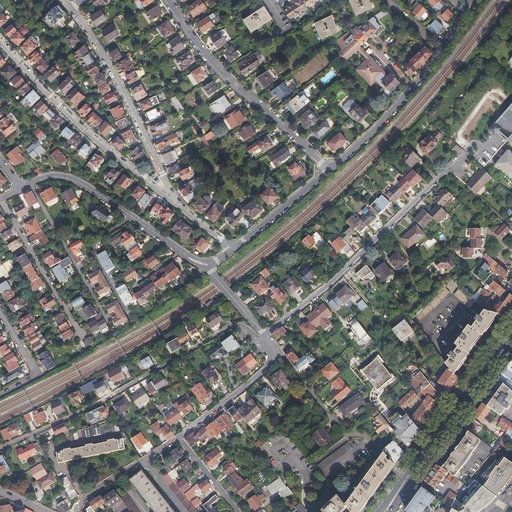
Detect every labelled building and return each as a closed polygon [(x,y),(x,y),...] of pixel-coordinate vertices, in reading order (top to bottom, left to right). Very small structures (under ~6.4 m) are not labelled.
[(141,9),(154,0),(153,0),(134,0),(137,3),(141,9)] [(202,0),(199,0),(189,7),(195,16),(207,8),(202,0)] [(284,11),(290,19),(294,16),(295,17),(301,13),(300,12),(307,8),(306,6),(302,0),(298,0),(296,2),(296,3),(284,11)] [(353,0),(355,3),(353,4),(358,15),(373,7),(373,6),(374,5),(370,0),(353,0)] [(441,9),(445,4),(440,0),(428,0),(429,0),(439,10),(441,9)] [(412,6),(415,9),(413,11),(416,14),(414,16),(419,21),(421,18),(423,20),(430,13),(420,3),(417,1),(412,6)] [(45,17),(43,19),(51,27),(63,16),(65,13),(59,5),(48,15),(47,14),(46,14),(45,16),(44,17),(45,17)] [(157,5),(147,12),(152,21),(161,15),(158,10),(160,9),(157,5)] [(265,5),(244,19),(252,30),(261,24),(262,25),(268,21),(267,20),(272,16),(265,5)] [(384,7),(382,9),(374,14),(377,16),(384,11),(386,13),(388,11),(384,7)] [(439,10),(436,13),(443,20),(444,19),(445,18),(446,19),(447,20),(453,14),(447,9),(444,12),(441,9),(439,10)] [(100,10),(91,16),(97,25),(106,19),(100,10)] [(208,16),(198,23),(204,32),(208,29),(209,30),(208,30),(208,31),(212,28),(211,27),(214,25),(219,21),(216,16),(216,15),(214,12),(213,12),(208,16)] [(318,26),(317,27),(323,39),(338,32),(336,29),(338,28),(334,19),(332,20),(331,16),(317,22),(318,26)] [(363,24),(360,27),(369,37),(378,29),(381,26),(377,21),(378,19),(376,17),(374,17),(370,20),(370,19),(367,21),(369,23),(368,24),(367,24),(366,24),(365,25),(365,26),(365,27),(363,24)] [(78,26),(73,19),(67,24),(73,30),(78,26)] [(426,27),(432,32),(435,30),(439,33),(443,26),(436,19),(430,25),(429,24),(426,27)] [(168,21),(159,27),(165,37),(175,31),(168,21)] [(12,25),(5,31),(10,36),(17,30),(12,25)] [(23,36),(24,36),(29,31),(27,28),(24,25),(11,37),(12,38),(12,39),(12,40),(13,41),(14,41),(18,45),(25,38),(23,36)] [(113,25),(102,32),(108,40),(118,33),(113,25)] [(337,40),(342,48),(336,54),(343,61),(357,49),(366,59),(354,69),(369,86),(374,81),(380,88),(379,89),(387,97),(395,90),(393,88),(398,83),(390,74),(387,77),(383,73),(384,72),(369,55),(369,56),(360,45),(369,37),(360,27),(358,25),(337,40)] [(223,28),(220,31),(211,37),(218,47),(227,41),(232,38),(227,31),(226,32),(223,28)] [(73,32),(66,38),(72,45),(79,39),(77,37),(77,36),(78,35),(77,34),(77,33),(76,33),(76,32),(75,32),(74,33),(73,32)] [(22,47),(21,48),(23,50),(24,50),(28,54),(31,51),(32,52),(34,50),(33,48),(38,44),(38,42),(38,40),(32,34),(27,39),(27,40),(25,43),(22,47)] [(178,36),(168,43),(173,51),(183,45),(180,41),(181,39),(180,37),(178,37),(178,36)] [(78,60),(82,57),(82,58),(90,53),(87,50),(84,45),(73,53),(74,54),(72,56),(75,60),(77,58),(78,60)] [(232,45),(225,50),(227,53),(226,54),(231,61),(239,56),(242,54),(239,49),(236,51),(232,45)] [(420,52),(426,58),(429,55),(428,55),(431,52),(429,49),(428,50),(425,47),(420,52)] [(117,48),(111,52),(112,55),(111,55),(114,60),(122,56),(117,48)] [(37,51),(29,57),(30,58),(29,59),(31,61),(32,61),(33,61),(34,60),(36,63),(43,57),(37,51)] [(258,51),(239,64),(245,73),(260,63),(258,59),(262,56),(258,51)] [(188,52),(177,59),(178,62),(180,66),(181,66),(183,69),(188,66),(187,64),(193,60),(188,52)] [(410,61),(416,68),(426,58),(420,52),(410,61)] [(90,53),(82,58),(81,59),(85,66),(95,61),(91,56),(90,53)] [(44,57),(36,65),(36,66),(38,68),(39,68),(40,67),(43,70),(49,65),(45,60),(46,59),(44,57)] [(126,57),(118,63),(120,67),(121,66),(123,72),(125,71),(131,68),(126,57)] [(95,62),(86,67),(92,77),(100,73),(98,69),(99,69),(97,65),(98,65),(96,61),(95,62)] [(52,80),(60,73),(61,71),(59,68),(60,67),(60,65),(59,64),(57,63),(54,66),(46,74),(46,75),(49,78),(49,77),(52,80)] [(409,63),(403,68),(408,74),(411,72),(412,73),(413,73),(415,71),(415,70),(412,67),(413,66),(409,63)] [(9,66),(3,72),(10,80),(17,73),(16,72),(17,71),(13,68),(13,69),(12,68),(11,68),(9,66)] [(201,66),(187,75),(194,85),(202,80),(203,81),(204,80),(205,79),(205,78),(208,76),(201,66)] [(137,74),(133,67),(131,68),(125,71),(127,74),(126,74),(128,78),(127,78),(128,79),(127,80),(128,82),(129,82),(130,83),(141,77),(139,73),(137,74)] [(270,69),(257,77),(264,88),(277,79),(270,69)] [(102,73),(95,77),(99,84),(106,80),(106,79),(106,78),(105,78),(105,77),(104,77),(102,73)] [(20,79),(18,76),(12,82),(10,84),(12,86),(15,84),(17,87),(25,80),(22,77),(20,79)] [(59,88),(62,91),(64,93),(65,92),(66,92),(74,84),(71,81),(73,79),(69,76),(59,86),(60,86),(59,88)] [(213,80),(204,86),(210,95),(219,89),(213,80)] [(284,81),(270,91),(274,95),(277,93),(281,99),(293,90),(290,86),(287,88),(285,85),(286,84),(284,81)] [(107,82),(99,86),(103,93),(110,90),(108,87),(109,86),(108,86),(109,85),(109,84),(108,84),(107,83),(107,82)] [(25,83),(18,89),(24,95),(31,89),(28,87),(29,86),(28,85),(28,84),(27,83),(26,83),(25,83)] [(132,88),(133,90),(134,91),(133,92),(133,93),(133,94),(133,95),(134,95),(135,95),(137,99),(144,96),(144,95),(148,93),(146,89),(144,90),(142,85),(136,87),(136,86),(132,88)] [(511,104),(493,126),(507,140),(511,134),(511,86),(511,88),(511,104)] [(307,87),(286,104),(294,113),(309,101),(306,98),(312,93),(307,87)] [(69,96),(72,99),(70,101),(72,103),(76,107),(86,97),(82,93),(81,94),(76,89),(69,96)] [(34,90),(21,103),(25,107),(28,104),(31,107),(41,97),(34,90)] [(105,95),(107,100),(105,101),(106,103),(108,102),(108,103),(116,99),(115,96),(116,95),(115,92),(113,93),(113,92),(105,95)] [(157,95),(141,102),(142,105),(142,106),(142,107),(142,108),(143,109),(144,109),(160,102),(157,95)] [(225,95),(215,101),(211,104),(216,112),(218,110),(219,112),(221,111),(230,104),(225,95)] [(0,118),(3,116),(0,111),(0,103),(2,102),(5,107),(10,102),(7,98),(6,99),(5,98),(4,96),(0,99),(0,118)] [(178,99),(176,96),(172,98),(178,111),(184,108),(178,99)] [(358,120),(365,112),(357,105),(352,100),(349,100),(343,106),(343,109),(349,114),(352,117),(353,116),(358,120)] [(42,101),(35,107),(38,111),(35,113),(39,117),(42,114),(48,108),(42,101)] [(86,103),(79,111),(82,114),(82,115),(83,116),(84,116),(91,108),(86,103)] [(119,105),(111,109),(115,117),(123,113),(121,109),(122,108),(121,105),(120,106),(119,105)] [(161,106),(157,107),(146,112),(146,113),(147,117),(148,117),(149,119),(150,118),(151,119),(154,118),(155,118),(157,117),(157,116),(163,114),(161,110),(162,110),(161,106)] [(49,108),(43,114),(50,121),(57,115),(49,108)] [(238,109),(226,117),(232,128),(245,119),(238,109)] [(309,127),(313,123),(314,124),(316,122),(315,121),(318,118),(309,109),(300,118),(309,127)] [(98,126),(103,121),(93,111),(87,118),(87,120),(89,121),(90,121),(91,120),(98,126)] [(12,113),(0,121),(0,124),(2,127),(1,128),(7,136),(17,128),(13,124),(18,120),(12,113)] [(125,115),(116,119),(121,129),(127,125),(126,123),(128,122),(125,115)] [(57,116),(51,123),(57,129),(64,122),(61,119),(61,118),(59,117),(58,117),(57,116)] [(320,125),(314,131),(319,137),(331,126),(324,118),(319,123),(320,125)] [(166,120),(152,126),(154,129),(153,129),(153,130),(152,131),(153,133),(154,133),(154,134),(158,132),(159,133),(163,131),(163,130),(169,127),(166,120)] [(106,122),(99,129),(103,132),(102,133),(105,135),(105,134),(106,135),(109,132),(112,135),(116,130),(106,122)] [(249,124),(239,130),(246,140),(256,134),(249,124)] [(68,126),(61,134),(68,140),(75,133),(68,126)] [(42,139),(38,142),(40,143),(47,137),(40,128),(34,133),(38,137),(39,136),(42,139)] [(125,129),(120,131),(122,133),(125,138),(134,134),(132,129),(126,131),(125,129)] [(423,138),(419,144),(420,145),(419,147),(426,153),(429,150),(430,150),(435,145),(434,145),(437,141),(436,141),(441,135),(436,130),(430,136),(429,135),(425,140),(423,138)] [(332,139),(327,143),(331,147),(333,146),(336,149),(339,146),(343,143),(342,142),(346,139),(339,131),(331,138),(332,139)] [(156,142),(155,143),(156,146),(158,145),(159,149),(170,143),(168,141),(172,139),(173,142),(178,140),(175,132),(163,138),(156,142)] [(204,136),(204,137),(207,141),(213,136),(210,132),(204,136)] [(76,134),(69,141),(76,147),(83,140),(79,137),(80,136),(77,134),(76,134)] [(134,134),(125,138),(132,147),(134,146),(131,143),(137,140),(134,134)] [(247,147),(251,152),(253,151),(256,156),(272,145),(269,140),(269,139),(267,135),(247,147)] [(118,136),(113,142),(116,145),(116,146),(119,149),(120,148),(125,142),(118,136)] [(342,142),(343,143),(339,146),(340,148),(348,141),(346,139),(342,142)] [(38,142),(38,141),(27,151),(34,159),(45,149),(40,143),(38,142)] [(86,143),(80,150),(87,157),(91,153),(90,152),(92,149),(92,148),(92,147),(91,146),(90,146),(86,143)] [(132,151),(134,154),(134,155),(134,156),(135,158),(136,158),(140,155),(141,156),(143,154),(140,150),(142,148),(139,145),(132,151)] [(409,145),(405,149),(415,160),(416,159),(417,160),(421,156),(409,145)] [(51,156),(59,165),(67,159),(58,149),(56,146),(51,150),(54,153),(51,156)] [(456,155),(462,149),(458,146),(453,151),(456,155)] [(25,161),(24,159),(25,159),(20,153),(22,151),(18,147),(8,155),(11,159),(16,165),(17,165),(18,166),(25,161)] [(284,147),(277,152),(276,151),(273,153),(269,156),(271,159),(269,159),(276,168),(277,167),(282,164),(280,162),(290,155),(284,147)] [(174,149),(163,155),(166,163),(178,158),(174,149)] [(403,157),(411,166),(416,161),(415,160),(405,149),(403,151),(406,155),(403,157)] [(511,193),(511,153),(507,150),(495,164),(511,179),(507,185),(511,188),(511,193)] [(100,156),(99,157),(96,155),(96,156),(93,159),(92,158),(87,165),(91,169),(94,165),(94,166),(93,167),(94,167),(94,168),(94,170),(95,171),(96,171),(97,171),(99,171),(99,170),(101,167),(101,166),(100,165),(102,163),(103,163),(104,161),(104,159),(102,157),(101,157),(100,156)] [(167,165),(166,166),(168,169),(169,169),(170,172),(176,169),(179,167),(176,160),(167,165)] [(296,162),(288,168),(292,173),(291,174),(295,178),(299,175),(300,177),(305,173),(303,172),(303,169),(301,166),(299,167),(296,162)] [(189,165),(179,170),(184,178),(192,174),(189,170),(192,169),(189,165)] [(107,171),(105,175),(108,177),(106,181),(111,185),(113,181),(120,173),(119,172),(119,171),(119,170),(118,170),(117,170),(113,168),(111,170),(109,173),(107,171)] [(414,169),(405,177),(411,184),(412,183),(414,185),(422,177),(414,169)] [(492,177),(484,170),(480,174),(479,173),(472,181),(473,182),(468,186),(477,194),(477,193),(479,193),(481,191),(481,189),(488,181),(489,182),(492,179),(492,177)] [(126,174),(119,183),(126,188),(132,181),(128,178),(129,177),(126,174)] [(394,184),(395,185),(403,193),(409,187),(408,187),(411,184),(405,177),(403,175),(394,184)] [(195,177),(179,187),(180,188),(179,189),(181,191),(182,191),(182,192),(181,193),(183,195),(184,194),(188,200),(193,197),(192,196),(195,194),(199,191),(198,190),(201,188),(200,185),(201,185),(197,179),(197,180),(195,177)] [(50,185),(46,187),(47,189),(41,193),(46,202),(57,196),(50,185)] [(390,197),(393,201),(399,196),(399,197),(403,193),(395,185),(387,194),(390,197)] [(266,191),(262,194),(269,203),(278,195),(270,186),(265,190),(266,191)] [(71,187),(62,192),(67,202),(70,200),(72,203),(78,200),(75,196),(76,196),(74,192),(73,192),(71,187)] [(139,187),(133,195),(139,199),(145,191),(142,190),(142,188),(140,187),(139,187)] [(434,195),(431,198),(437,204),(438,204),(440,206),(446,199),(445,198),(450,193),(444,188),(441,191),(441,190),(435,196),(434,195)] [(388,198),(390,197),(387,194),(382,189),(381,191),(388,198)] [(25,198),(24,198),(26,202),(28,203),(29,204),(33,204),(35,208),(41,205),(32,191),(24,196),(25,198)] [(147,194),(146,193),(140,202),(136,206),(140,209),(142,205),(145,207),(151,200),(149,197),(150,196),(149,195),(148,194),(147,194)] [(200,196),(195,203),(198,206),(198,207),(199,208),(198,209),(201,211),(202,210),(202,211),(206,207),(207,208),(212,202),(212,201),(211,200),(212,199),(212,197),(209,194),(208,195),(207,194),(206,194),(203,197),(204,197),(203,199),(200,196)] [(375,202),(371,206),(379,214),(383,210),(390,203),(382,195),(375,202)] [(250,217),(252,216),(253,218),(258,214),(257,213),(262,209),(254,199),(249,203),(249,204),(243,209),(240,205),(237,207),(238,208),(244,214),(246,212),(247,214),(250,217)] [(213,207),(207,214),(207,215),(207,216),(208,217),(209,217),(210,217),(211,217),(214,220),(220,212),(224,206),(217,201),(213,207)] [(24,203),(21,205),(14,209),(20,217),(26,214),(29,212),(24,203)] [(158,216),(165,208),(158,203),(150,213),(156,218),(158,216)] [(427,205),(423,209),(431,217),(437,222),(446,212),(440,206),(438,204),(432,210),(427,205)] [(94,205),(88,209),(93,217),(97,214),(105,220),(109,215),(94,205)] [(165,208),(158,216),(162,220),(161,221),(165,224),(166,223),(171,217),(173,216),(174,214),(174,212),(170,209),(170,208),(168,206),(167,206),(166,206),(165,208)] [(244,214),(238,208),(232,214),(231,213),(228,215),(229,216),(228,218),(230,221),(230,222),(229,223),(232,225),(233,224),(233,225),(244,214)] [(370,209),(360,217),(367,225),(377,217),(370,209)] [(414,219),(422,226),(431,217),(423,209),(414,219)] [(367,225),(360,217),(359,216),(356,219),(354,216),(353,215),(346,221),(352,227),(355,231),(357,229),(360,232),(367,225)] [(33,236),(37,233),(43,230),(35,218),(30,221),(25,224),(31,233),(33,236)] [(180,220),(173,229),(186,239),(193,229),(180,220)] [(511,233),(511,230),(504,223),(497,231),(496,230),(493,232),(504,242),(507,239),(504,236),(508,231),(511,234),(511,233)] [(408,232),(401,238),(409,247),(424,234),(417,226),(409,233),(408,232)] [(15,231),(13,227),(0,234),(1,237),(3,236),(4,238),(15,231)] [(348,243),(350,246),(353,243),(352,242),(353,241),(355,243),(361,241),(363,240),(359,236),(357,238),(353,238),(351,236),(353,234),(354,234),(356,233),(355,231),(352,227),(345,233),(347,235),(344,238),(348,243)] [(462,258),(481,260),(483,238),(480,238),(480,229),(469,227),(468,237),(472,238),(471,248),(463,247),(462,258)] [(40,239),(43,244),(49,240),(43,230),(37,233),(33,236),(31,237),(34,242),(40,239)] [(135,243),(136,242),(134,239),(135,238),(134,237),(135,236),(133,234),(132,234),(131,233),(130,234),(128,231),(124,234),(122,231),(110,239),(113,244),(114,243),(116,246),(122,242),(121,241),(123,240),(126,244),(127,249),(135,243)] [(320,246),(326,241),(318,231),(314,235),(312,233),(310,235),(303,241),(309,248),(316,242),(320,246)] [(352,248),(350,246),(348,243),(346,244),(339,236),(338,236),(337,236),(334,238),(334,240),(333,241),(334,242),(332,243),(338,250),(342,247),(347,252),(352,248)] [(428,248),(436,242),(433,236),(424,242),(428,248)] [(197,246),(196,248),(199,249),(200,248),(206,253),(211,245),(206,241),(207,240),(204,238),(204,239),(203,238),(197,246)] [(18,239),(9,244),(14,252),(21,247),(18,242),(19,241),(18,239)] [(83,244),(81,239),(71,245),(71,246),(69,247),(72,254),(78,263),(80,261),(86,258),(79,247),(80,246),(83,244)] [(127,249),(125,250),(129,256),(128,257),(130,259),(131,259),(131,260),(141,253),(135,243),(127,249)] [(49,262),(52,267),(54,265),(62,261),(61,259),(57,258),(57,257),(54,252),(53,253),(51,250),(48,252),(48,253),(45,255),(49,262)] [(398,250),(389,258),(397,268),(408,260),(405,256),(403,257),(398,250)] [(24,267),(31,263),(24,251),(14,258),(14,259),(16,258),(17,259),(18,258),(24,267)] [(106,251),(97,255),(101,263),(110,258),(106,251)] [(149,263),(152,267),(158,262),(153,256),(151,253),(150,254),(145,257),(141,260),(146,266),(149,263)] [(476,302),(484,309),(486,311),(497,313),(501,316),(511,301),(511,296),(505,290),(499,286),(504,279),(507,273),(487,254),(481,260),(485,263),(475,275),(482,281),(481,282),(485,286),(484,287),(484,288),(481,291),(482,293),(483,294),(476,302)] [(73,263),(69,257),(62,261),(54,265),(56,268),(53,269),(60,283),(63,281),(70,277),(65,267),(73,263)] [(440,257),(433,263),(438,268),(440,267),(447,268),(448,269),(454,265),(448,258),(440,257)] [(511,262),(506,257),(501,263),(510,271),(511,268),(511,262)] [(110,258),(101,263),(106,270),(114,266),(110,258)] [(0,276),(3,275),(5,278),(9,275),(8,272),(16,267),(11,260),(9,261),(8,260),(1,264),(0,265),(0,276)] [(169,278),(170,279),(174,277),(175,278),(177,276),(176,275),(180,272),(179,270),(176,266),(176,267),(173,262),(167,266),(166,265),(165,266),(166,267),(164,269),(167,273),(166,274),(169,278)] [(382,280),(383,279),(390,273),(391,272),(383,262),(374,270),(382,280)] [(32,282),(40,277),(31,263),(24,267),(32,282)] [(309,265),(300,272),(307,281),(316,273),(309,265)] [(375,276),(366,265),(365,266),(360,270),(356,274),(358,277),(359,276),(362,279),(364,278),(366,281),(370,279),(375,276)] [(132,276),(134,275),(135,277),(139,275),(137,273),(132,266),(130,268),(123,273),(127,280),(132,276)] [(164,269),(162,267),(159,269),(161,272),(157,274),(156,272),(149,276),(153,281),(157,287),(169,278),(166,274),(167,273),(164,269)] [(99,295),(110,289),(99,269),(88,275),(92,282),(97,279),(100,285),(95,288),(99,295)] [(294,275),(284,283),(291,293),(295,290),(295,289),(300,284),(294,275)] [(44,285),(40,277),(32,282),(29,284),(31,288),(34,286),(36,290),(44,285)] [(263,293),(270,287),(262,277),(253,284),(261,294),(263,293)] [(0,284),(0,288),(3,293),(10,289),(16,286),(11,278),(0,284)] [(146,297),(158,288),(157,287),(153,281),(142,289),(146,297)] [(122,286),(116,289),(121,297),(129,292),(125,284),(122,286)] [(277,288),(274,284),(270,287),(273,291),(270,294),(273,297),(275,296),(280,302),(289,295),(281,285),(277,288)] [(423,305),(409,318),(416,326),(451,293),(444,285),(436,293),(423,305)] [(336,295),(336,296),(342,303),(343,305),(353,297),(350,292),(351,291),(349,289),(347,289),(346,287),(336,295)] [(475,301),(461,288),(455,295),(468,308),(475,301)] [(10,289),(3,293),(7,300),(14,295),(10,289)] [(139,291),(137,292),(136,289),(132,290),(139,302),(147,298),(146,297),(142,289),(139,291)] [(129,292),(121,297),(125,305),(134,300),(129,292)] [(28,303),(23,295),(8,303),(11,307),(10,309),(12,311),(14,312),(28,303)] [(81,295),(71,301),(76,311),(79,310),(87,305),(86,305),(85,305),(84,303),(85,302),(81,295)] [(269,312),(275,308),(266,296),(255,305),(261,314),(267,310),(269,312)] [(342,303),(336,296),(332,299),(331,298),(328,301),(335,311),(338,308),(337,307),(342,303)] [(46,301),(44,298),(39,301),(45,311),(50,308),(49,306),(54,302),(52,297),(46,301)] [(116,326),(127,319),(116,300),(105,306),(109,313),(114,310),(117,316),(112,319),(116,326)] [(362,309),(367,306),(362,300),(358,304),(362,309)] [(93,308),(90,303),(87,305),(79,310),(83,316),(83,315),(84,317),(86,320),(91,318),(93,316),(97,314),(94,308),(93,308)] [(311,313),(306,317),(310,321),(313,326),(315,328),(320,324),(319,324),(321,323),(325,328),(330,323),(325,318),(326,317),(327,318),(332,313),(323,303),(318,307),(315,310),(313,312),(313,313),(314,313),(313,314),(311,313)] [(486,311),(484,309),(479,315),(477,314),(474,318),(476,320),(471,327),(468,325),(454,343),(458,345),(453,352),(451,350),(448,354),(447,353),(446,355),(449,356),(448,358),(445,362),(449,367),(449,369),(454,373),(456,371),(464,359),(469,352),(468,352),(481,334),(482,335),(490,323),(497,313),(486,311)] [(58,324),(65,320),(60,312),(53,316),(56,321),(55,322),(57,325),(58,324)] [(105,321),(100,312),(97,314),(93,316),(95,320),(91,322),(88,324),(89,326),(96,337),(103,333),(102,331),(109,327),(105,321)] [(217,312),(206,319),(211,328),(212,330),(217,327),(216,325),(223,320),(217,312)] [(30,313),(26,316),(27,316),(19,321),(22,327),(34,320),(30,313)] [(354,318),(348,323),(351,327),(349,329),(351,331),(348,334),(350,337),(354,335),(359,341),(362,339),(365,343),(370,339),(354,318)] [(403,318),(390,329),(399,340),(413,330),(403,318)] [(60,335),(70,329),(65,320),(58,324),(60,328),(57,329),(60,335)] [(300,327),(304,332),(313,326),(310,321),(305,325),(304,323),(300,327)] [(32,323),(23,329),(27,335),(36,330),(34,328),(32,323)] [(194,326),(187,330),(191,335),(197,331),(194,326)] [(304,332),(309,338),(318,331),(315,328),(313,326),(304,332)] [(272,334),(276,340),(277,339),(276,338),(279,336),(279,335),(285,331),(282,327),(272,334)] [(28,338),(32,343),(41,338),(38,334),(41,332),(39,329),(36,331),(36,332),(29,336),(30,337),(28,338)] [(72,333),(70,329),(60,335),(55,338),(56,341),(57,341),(63,337),(64,338),(72,333)] [(188,337),(185,332),(180,336),(180,335),(168,343),(173,352),(182,346),(180,343),(183,340),(185,339),(188,337)] [(233,336),(222,343),(228,351),(239,343),(233,336)] [(41,338),(32,343),(33,345),(32,346),(35,350),(42,346),(40,344),(45,341),(43,337),(41,338)] [(228,351),(222,343),(211,352),(214,356),(219,353),(222,356),(228,351)] [(0,357),(4,356),(3,355),(11,350),(8,346),(7,346),(6,344),(0,347),(0,349),(0,350),(0,357)] [(301,359),(300,358),(299,359),(294,352),(294,351),(292,348),(289,350),(288,349),(284,352),(293,365),(299,360),(301,359)] [(46,351),(40,354),(39,355),(41,358),(40,359),(41,360),(40,361),(41,363),(43,363),(48,370),(55,366),(50,357),(52,356),(49,351),(47,352),(46,351)] [(297,370),(309,361),(310,362),(315,358),(309,351),(300,358),(301,359),(299,360),(293,365),(297,370)] [(7,369),(16,363),(15,362),(17,360),(13,353),(7,356),(6,355),(3,357),(8,365),(5,367),(7,369)] [(251,354),(243,360),(249,368),(257,363),(251,354)] [(149,356),(140,361),(145,369),(153,364),(149,356)] [(393,377),(377,358),(362,371),(378,390),(393,377)] [(249,368),(243,360),(236,365),(242,374),(249,368)] [(448,389),(458,376),(454,373),(449,369),(449,367),(445,362),(444,360),(440,366),(441,367),(442,365),(446,370),(438,382),(448,389)] [(511,360),(503,372),(498,379),(504,384),(511,391),(511,360)] [(339,372),(331,362),(321,370),(323,373),(329,380),(339,372)] [(18,366),(16,363),(7,369),(9,372),(18,366)] [(124,364),(113,371),(119,381),(125,378),(122,372),(127,369),(124,364)] [(426,379),(422,374),(423,373),(420,369),(419,370),(415,365),(408,371),(412,376),(411,377),(410,376),(404,380),(411,390),(417,397),(419,399),(420,400),(422,403),(431,414),(438,403),(447,392),(427,378),(426,379)] [(215,368),(212,371),(211,370),(208,372),(205,369),(201,372),(211,384),(215,382),(216,382),(218,381),(218,380),(218,379),(218,378),(219,377),(218,377),(219,376),(218,376),(219,375),(218,374),(219,374),(215,368)] [(281,370),(271,376),(279,389),(289,382),(281,370)] [(117,379),(112,371),(108,373),(112,382),(117,379)] [(152,392),(155,390),(156,392),(158,390),(157,389),(167,383),(162,375),(154,380),(153,378),(147,383),(148,384),(147,385),(152,392)] [(340,376),(331,383),(337,390),(335,392),(340,399),(351,390),(340,376)] [(96,378),(80,386),(84,393),(95,388),(94,385),(98,383),(96,378)] [(108,390),(103,380),(98,383),(94,385),(95,388),(98,395),(108,390)] [(200,383),(191,389),(200,402),(202,404),(206,405),(210,402),(211,399),(209,396),(211,395),(212,396),(214,394),(210,389),(206,392),(200,383)] [(500,414),(503,416),(508,409),(509,410),(511,406),(511,405),(511,403),(511,391),(504,384),(488,405),(491,408),(500,414)] [(259,392),(255,395),(264,407),(277,397),(267,385),(263,388),(264,389),(259,393),(259,392)] [(143,389),(131,396),(139,409),(144,406),(143,403),(150,398),(143,389)] [(82,393),(81,390),(68,396),(73,404),(75,405),(78,403),(78,402),(79,401),(78,400),(82,398),(80,394),(82,393)] [(411,390),(397,403),(399,406),(403,410),(417,397),(411,390)] [(344,405),(339,408),(346,417),(350,414),(349,413),(355,409),(356,410),(360,406),(359,405),(364,402),(358,394),(353,397),(354,399),(344,406),(344,405)] [(187,396),(174,405),(182,418),(191,411),(190,409),(192,408),(190,405),(192,403),(187,396)] [(130,407),(125,398),(113,406),(118,414),(130,407)] [(249,407),(248,409),(259,422),(266,415),(252,399),(248,402),(250,405),(250,408),(249,407)] [(64,409),(62,404),(60,400),(51,404),(55,414),(64,409)] [(174,405),(171,401),(166,405),(168,409),(174,405)] [(488,405),(484,402),(474,415),(482,421),(487,414),(488,416),(490,413),(489,412),(491,408),(488,405)] [(419,430),(431,414),(422,403),(409,418),(419,430)] [(104,407),(103,405),(87,413),(91,420),(96,418),(95,416),(99,414),(100,416),(101,415),(102,416),(107,413),(108,413),(105,406),(104,407)] [(182,418),(174,405),(168,409),(170,412),(165,416),(171,425),(182,418)] [(228,411),(233,417),(238,423),(244,419),(239,413),(237,410),(234,406),(228,411)] [(248,423),(248,424),(252,421),(253,420),(255,418),(248,410),(247,409),(246,410),(244,408),(242,406),(237,410),(239,413),(244,419),(245,420),(246,421),(248,423)] [(393,418),(383,406),(378,410),(389,422),(393,418)] [(259,422),(248,409),(247,409),(248,410),(255,418),(257,421),(258,422),(259,422)] [(46,420),(42,411),(33,416),(37,424),(46,420)] [(377,412),(373,415),(375,418),(374,419),(377,422),(377,426),(374,428),(376,431),(378,434),(384,429),(388,433),(392,430),(386,423),(384,420),(377,412)] [(96,418),(91,420),(93,425),(97,423),(109,418),(107,413),(102,416),(101,415),(100,416),(99,414),(95,416),(96,418)] [(228,415),(226,417),(224,414),(217,419),(219,422),(224,427),(223,428),(224,428),(228,434),(235,427),(232,423),(233,422),(228,415)] [(401,415),(392,423),(398,429),(395,432),(397,434),(402,441),(407,446),(419,430),(409,418),(406,414),(402,417),(401,415)] [(495,420),(507,430),(511,424),(511,423),(503,416),(500,414),(495,420)] [(248,424),(251,428),(256,424),(258,422),(257,421),(255,418),(253,420),(252,421),(248,424)] [(470,431),(474,434),(477,429),(479,430),(481,427),(479,425),(480,423),(473,418),(472,420),(471,420),(465,428),(470,431)] [(223,428),(217,420),(214,422),(207,427),(214,436),(221,431),(224,428),(223,428)] [(16,421),(5,426),(6,428),(1,430),(5,439),(17,433),(15,428),(19,427),(16,421)] [(117,422),(80,430),(82,438),(118,429),(117,422)] [(69,434),(64,423),(52,429),(55,435),(57,435),(58,438),(68,434),(69,434)] [(167,439),(174,435),(167,424),(165,425),(166,426),(161,429),(157,423),(151,426),(157,435),(162,432),(164,434),(165,436),(167,439)] [(239,425),(238,423),(235,425),(243,435),(245,433),(239,425)] [(209,432),(204,426),(197,432),(196,430),(185,438),(190,446),(199,439),(201,441),(208,436),(210,439),(213,436),(209,432)] [(312,435),(323,449),(333,440),(322,427),(312,435)] [(77,439),(76,431),(69,434),(68,434),(70,440),(77,439)] [(451,474),(453,475),(458,467),(457,466),(470,448),(472,449),(475,446),(473,445),(478,437),(474,434),(470,431),(460,444),(442,467),(445,469),(451,474)] [(138,447),(146,442),(140,433),(132,438),(138,447)] [(402,441),(397,434),(393,437),(399,443),(402,441)] [(377,436),(373,439),(381,448),(383,446),(384,445),(377,436)] [(106,452),(119,449),(119,448),(124,447),(122,438),(114,439),(113,438),(107,439),(107,441),(92,444),(91,443),(85,444),(85,446),(70,449),(70,448),(63,449),(63,451),(56,452),(58,463),(75,459),(75,458),(85,455),(85,457),(97,454),(96,453),(106,451),(106,452)] [(498,443),(494,449),(495,449),(498,451),(504,444),(500,440),(498,443)] [(394,464),(403,452),(394,441),(385,448),(383,446),(381,448),(386,454),(388,452),(389,454),(387,456),(394,464)] [(33,454),(41,449),(39,445),(37,443),(33,445),(33,444),(26,448),(27,450),(23,452),(22,451),(18,454),(19,456),(18,456),(21,461),(27,458),(28,459),(34,456),(33,454)] [(214,458),(224,450),(218,443),(216,446),(217,448),(205,458),(212,467),(217,463),(215,460),(214,458)] [(316,466),(321,472),(352,449),(348,443),(316,466)] [(179,448),(171,453),(176,460),(184,455),(179,448)] [(225,451),(224,450),(214,458),(215,460),(225,451)] [(7,475),(11,472),(2,454),(0,455),(0,471),(1,472),(5,470),(7,475)] [(511,461),(503,455),(499,460),(497,459),(494,464),(493,463),(485,472),(486,474),(484,477),(487,479),(482,486),(497,496),(503,489),(507,485),(510,480),(511,477),(511,461)] [(347,502),(345,504),(346,505),(350,511),(351,511),(359,511),(362,508),(371,495),(383,480),(391,469),(380,457),(358,488),(357,487),(356,488),(357,489),(347,502)] [(192,466),(187,459),(175,468),(178,473),(183,469),(186,472),(192,466)] [(226,472),(227,471),(229,474),(235,470),(233,467),(236,465),(231,459),(228,461),(229,463),(224,467),(226,470),(225,471),(226,472)] [(39,479),(47,474),(40,463),(30,470),(32,473),(31,473),(34,477),(36,480),(39,479)] [(168,473),(172,470),(167,464),(163,468),(168,473)] [(437,464),(425,481),(432,486),(437,480),(439,481),(442,478),(440,476),(445,469),(442,467),(437,464)] [(168,473),(177,485),(178,484),(183,491),(189,486),(184,479),(179,483),(175,477),(179,474),(178,473),(175,468),(172,470),(168,473)] [(174,511),(142,470),(130,479),(156,511),(174,511)] [(54,480),(49,472),(47,474),(39,479),(36,480),(36,481),(41,489),(54,480)] [(228,478),(235,487),(236,486),(242,482),(243,481),(240,477),(239,478),(235,472),(228,478)] [(189,511),(198,511),(177,485),(168,473),(162,478),(189,511)] [(454,486),(459,480),(453,475),(451,474),(447,480),(454,486)] [(71,500),(78,496),(66,477),(60,480),(68,495),(71,500)] [(280,477),(267,487),(272,494),(285,485),(280,477)] [(457,497),(452,506),(453,508),(452,509),(450,511),(476,511),(479,511),(496,499),(484,490),(483,488),(483,486),(476,481),(472,478),(467,485),(464,489),(457,497)] [(242,482),(236,486),(240,491),(241,490),(244,494),(253,487),(249,481),(247,481),(246,479),(243,481),(242,482)] [(201,481),(193,487),(185,493),(192,502),(197,498),(193,492),(196,490),(197,492),(199,490),(198,488),(199,487),(204,493),(212,487),(207,480),(204,482),(203,481),(202,482),(201,481)] [(293,492),(287,485),(279,490),(283,497),(293,492)] [(260,492),(262,494),(264,497),(265,499),(272,494),(267,487),(260,492)] [(405,511),(431,511),(433,510),(429,505),(435,496),(423,487),(416,496),(413,500),(404,511),(405,511)] [(108,507),(121,499),(120,497),(114,489),(102,497),(105,502),(108,506),(108,507)] [(451,490),(442,501),(450,507),(451,506),(455,499),(454,497),(456,495),(451,490)] [(139,511),(127,493),(120,497),(121,499),(130,511),(139,511)] [(264,497),(262,494),(257,498),(255,495),(249,500),(252,504),(250,505),(251,506),(253,505),(256,509),(261,505),(261,504),(262,502),(260,500),(264,497)] [(345,504),(338,494),(328,504),(322,510),(324,511),(340,511),(346,505),(345,504)] [(102,497),(100,495),(94,499),(99,506),(102,511),(105,509),(103,507),(103,506),(102,504),(105,502),(102,497)] [(216,495),(209,501),(212,505),(219,499),(216,495)] [(450,511),(452,508),(450,507),(442,501),(435,496),(429,505),(433,510),(431,511),(450,511)] [(99,506),(94,499),(93,497),(91,499),(92,500),(88,503),(90,506),(94,510),(99,506)] [(60,511),(65,511),(68,510),(66,506),(66,505),(65,503),(63,500),(57,504),(59,507),(58,508),(60,511)]
